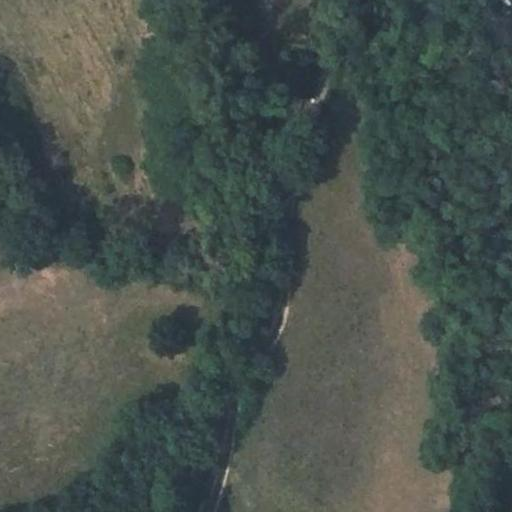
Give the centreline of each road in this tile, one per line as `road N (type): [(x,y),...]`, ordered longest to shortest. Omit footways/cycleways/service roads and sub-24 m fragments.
road 1 (track): [(216,511),(243,403),(294,321),(297,241)]
road 2 (track): [(297,241),(360,0)]
